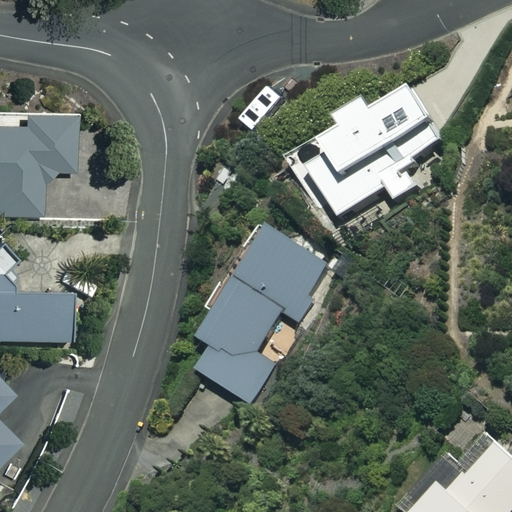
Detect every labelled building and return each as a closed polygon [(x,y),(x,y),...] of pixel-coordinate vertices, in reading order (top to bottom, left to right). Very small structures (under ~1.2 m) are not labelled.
[(449,144),(417,84),(349,120),(354,130),(294,162),(315,202),(329,195),(341,217),(391,191),(397,202),(447,175),(434,151),(449,144)] [(73,171),(73,114),(0,114),(0,214),(41,215),(41,172),(73,171)] [(334,267),(274,229),(205,339),(219,348),(202,373),(255,406),(279,368),(260,356),(286,314),(299,322),(334,267)] [(0,338),(71,340),(72,291),(6,289),(6,267),(14,267),(15,241),(0,240),(0,338)] [(0,379),(0,461),(20,442),(0,422),(0,403),(12,391),(0,379)] [(464,464),(455,455),(400,511),(511,511),(511,452),(493,434),(464,464)]
